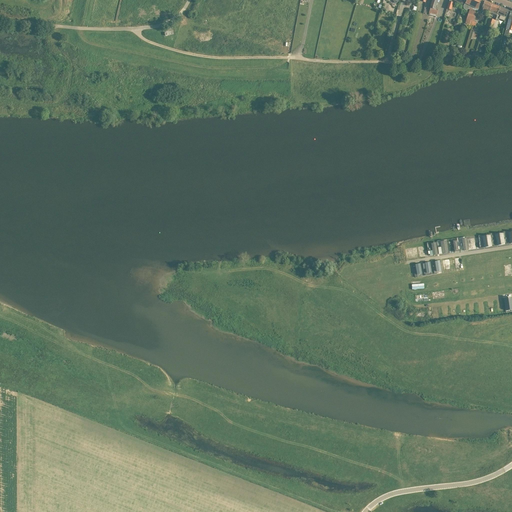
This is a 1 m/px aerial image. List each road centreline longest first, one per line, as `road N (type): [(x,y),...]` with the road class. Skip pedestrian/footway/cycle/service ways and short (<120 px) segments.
road 1 (track): [(389,61),(199,55),(134,28)]
road 2 (unclassified): [(0,18),(151,27),(175,18),(189,0)]
road 3 (unclassified): [(511,54),(397,65),(389,52),(404,0)]
road 4 (unclassified): [(365,511),(389,494),(471,482),(511,463)]
